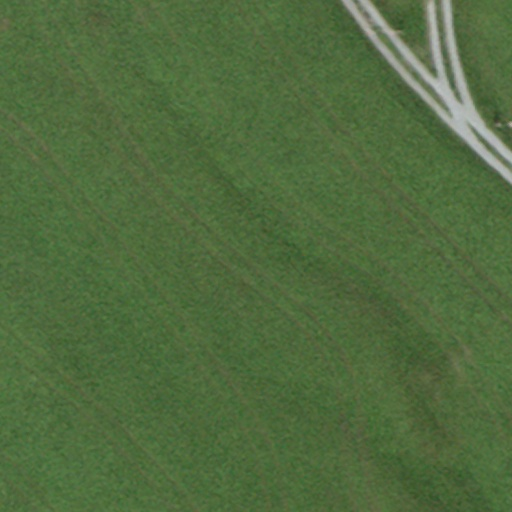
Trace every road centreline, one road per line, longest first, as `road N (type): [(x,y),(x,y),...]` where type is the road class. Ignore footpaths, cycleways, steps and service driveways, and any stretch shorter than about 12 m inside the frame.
road 1 (track): [(456,127),(350,0)]
road 2 (track): [(456,127),(439,0)]
